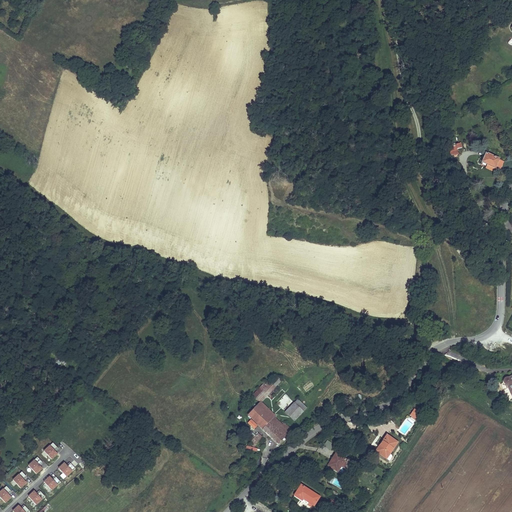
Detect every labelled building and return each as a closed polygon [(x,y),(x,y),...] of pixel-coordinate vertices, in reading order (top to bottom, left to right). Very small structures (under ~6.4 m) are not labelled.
[(452,148),(450,148),(451,155),(459,154),(457,149),(462,148),(461,143),(456,144),(456,145),(452,146),(452,148)] [(499,158),(486,153),(482,162),(488,165),(495,168),(495,167),(499,168),(500,169),(503,162),(499,159),(499,158)] [(255,393),(259,398),(275,384),(270,379),(255,393)] [(275,384),(259,398),(262,401),(263,402),(284,383),(280,379),(275,384)] [(263,402),(262,401),(260,403),(282,428),(283,426),(275,417),(276,417),(263,402)] [(299,401),(285,413),(294,423),(307,411),(299,401)] [(260,403),(250,412),(277,443),(290,432),(284,426),(283,426),(282,428),(260,403)] [(420,413),(413,409),(409,414),(411,416),(412,415),(416,418),(420,413)] [(250,418),(246,422),(254,429),(258,425),(250,418)] [(256,441),(261,436),(257,432),(254,435),(250,438),(254,442),(256,441)] [(374,452),(384,459),(396,443),(385,436),(374,452)] [(323,446),(330,450),(334,444),(327,440),(323,446)] [(57,448),(53,443),(44,451),(51,459),(58,454),(54,451),(57,448)] [(330,469),(334,472),(342,460),(333,454),(325,465),(331,468),(330,469)] [(42,462),(37,457),(28,466),(36,474),(42,468),(40,466),(39,465),(42,462)] [(67,465),(64,463),(58,468),(66,477),(75,468),(70,463),(67,466),(67,465)] [(26,477),(22,472),(13,480),(21,488),(27,483),(24,480),(23,479),(26,477)] [(44,482),(51,490),(60,482),(56,477),(53,480),(52,479),(50,476),(44,482)] [(305,505),(311,496),(292,484),(285,494),(298,503),(299,501),(305,505)] [(11,491),(6,486),(0,492),(0,497),(5,503),(11,497),(8,494),(11,491)] [(28,496),(36,505),(45,496),(40,491),(37,494),(34,491),(28,496)]
